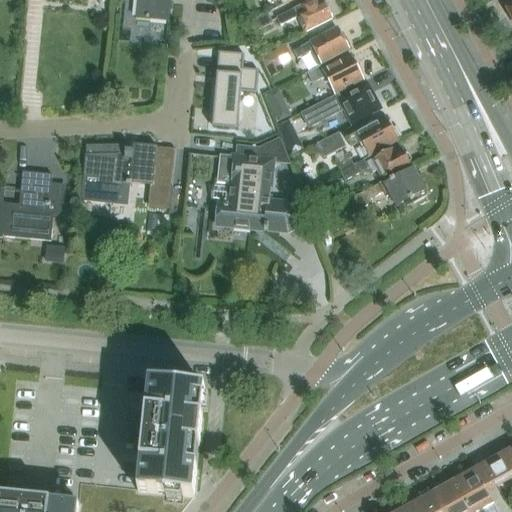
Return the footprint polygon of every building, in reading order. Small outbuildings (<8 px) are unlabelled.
[(137,0),(136,18),(168,22),(170,0),(137,0)] [(315,0),(314,0),(276,19),(280,27),(298,18),(305,33),(331,20),(330,17),(331,14),(328,7),(325,6),(324,4),(319,6),(317,1),(315,0)] [(266,12),(243,24),(249,36),(272,24),(266,12)] [(348,51),(347,49),(347,46),(344,39),(341,38),(337,29),(320,37),(293,51),(297,59),(311,52),(319,66),(348,51)] [(274,53),(261,60),(271,78),(283,71),(281,66),(274,53)] [(214,76),(209,131),(235,134),(238,95),(254,97),(256,74),(240,73),(242,58),(216,56),(216,60),(220,60),(218,77),(214,76)] [(319,67),(306,74),(312,85),(324,79),(333,95),(363,80),(351,57),(321,72),(319,67)] [(350,124),(378,110),(377,106),(378,103),(373,94),(371,95),(367,87),(339,103),(335,96),(300,114),(308,130),(333,116),(343,111),(350,124)] [(283,104),(273,109),(279,122),(290,117),(283,104)] [(391,131),(387,124),(385,120),(346,140),(350,148),(356,145),(357,148),(361,146),(361,147),(357,149),(363,159),(367,157),(367,158),(368,159),(391,147),(391,146),(397,143),(396,140),(398,139),(393,130),(391,131)] [(289,123),(279,127),(285,142),(296,136),(289,123)] [(338,134),(316,145),(323,159),(345,148),(338,134)] [(273,165),(291,167),(279,140),(258,150),(236,148),(234,159),(220,158),(217,184),(214,184),(212,204),(218,205),(216,226),(233,228),(233,229),(248,231),(249,227),(263,228),(263,232),(267,232),(267,231),(286,233),(297,227),(287,206),(272,204),(273,197),(267,196),(267,189),(270,190),(273,165)] [(132,145),(132,152),(125,151),(125,146),(118,146),(86,146),(86,157),(83,201),(121,204),(122,190),(127,190),(127,185),(131,185),(131,183),(151,185),(149,207),(168,208),(168,211),(169,211),(171,187),(175,150),(174,150),(174,151),(158,150),(158,148),(156,148),(155,148),(133,146),(132,145)] [(411,160),(408,155),(404,155),(402,152),(396,155),(391,147),(368,159),(367,158),(340,173),(345,182),(369,169),(372,174),(376,172),(383,184),(410,168),(411,167),(409,164),(411,160)] [(383,184),(328,210),(336,223),(371,204),(369,201),(383,193),(386,198),(389,196),(396,208),(398,207),(397,206),(408,200),(410,203),(411,202),(413,204),(426,197),(423,193),(425,192),(413,170),(412,171),(410,168),(383,184)] [(22,173),(19,207),(0,204),(0,203),(1,191),(0,190),(0,239),(1,239),(1,238),(50,243),(53,213),(48,212),(52,176),(22,173)] [(138,490),(138,492),(193,498),(194,498),(205,388),(176,385),(169,385),(167,384),(160,384),(158,383),(151,383),(149,383),(149,385),(148,391),(148,395),(138,490)] [(480,470),(475,473),(480,481),(490,499),(495,496),(511,486),(511,450),(511,449),(484,464),(485,467),(480,470)] [(463,479),(454,484),(469,511),(483,511),(493,506),(480,481),(475,473),(472,474),(469,473),(464,475),(463,479)] [(469,511),(454,484),(444,490),(444,489),(441,488),(436,491),(435,494),(436,495),(433,496),(442,511),(469,511)] [(421,503),(412,508),(414,511),(442,511),(433,496),(431,497),(430,494),(419,500),(421,503)] [(0,511),(78,511),(79,504),(78,504),(0,496),(0,511)]
